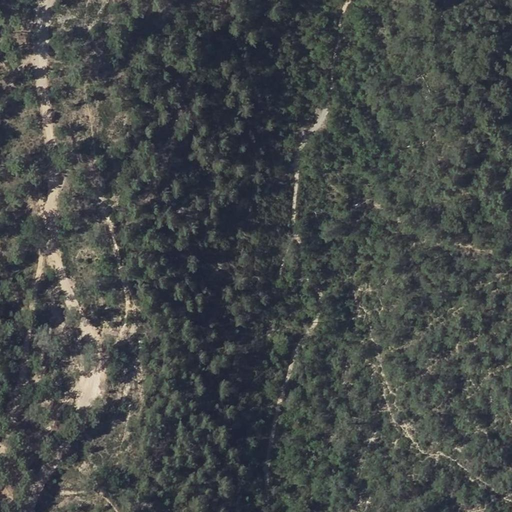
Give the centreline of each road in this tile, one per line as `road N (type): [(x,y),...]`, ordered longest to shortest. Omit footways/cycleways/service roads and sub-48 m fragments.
road 1 (track): [(348,0),(327,107),(299,148),(294,171),(300,273),(319,287),(316,314),(293,344),(260,511)]
road 2 (track): [(21,511),(81,421),(96,353),(74,313),(49,199),(45,90),(30,26),(41,0)]
